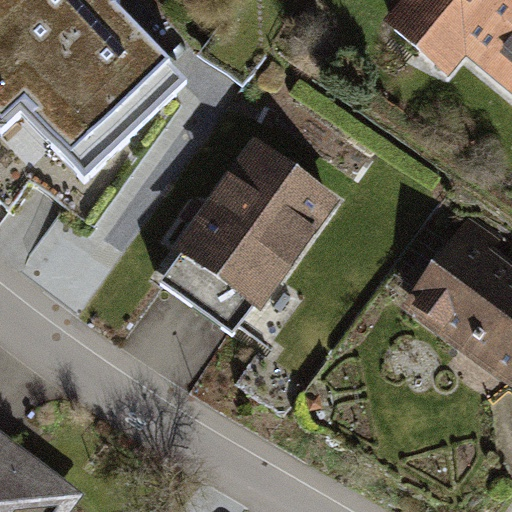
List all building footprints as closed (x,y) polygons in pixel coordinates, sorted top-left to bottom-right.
[(114,0),(0,0),(0,80),(24,105),(38,91),(74,128),(52,150),(85,183),(129,141),(122,133),(169,87),(124,41),(134,31),(115,12),(121,6),(114,0)] [(511,0),(419,0),(395,29),(421,50),(424,46),(446,65),(465,42),(490,63),(502,49),(511,56),(511,0)] [(249,81),(266,57),(220,24),(203,48),(249,81)] [(260,151),(161,288),(227,334),(271,274),(275,277),(290,256),(286,253),(325,198),(260,151)] [(511,274),(464,240),(414,308),(455,338),(456,348),(483,345),(511,367),(511,274)] [(0,511),(60,511),(70,499),(21,462),(10,476),(0,468),(0,511)]
